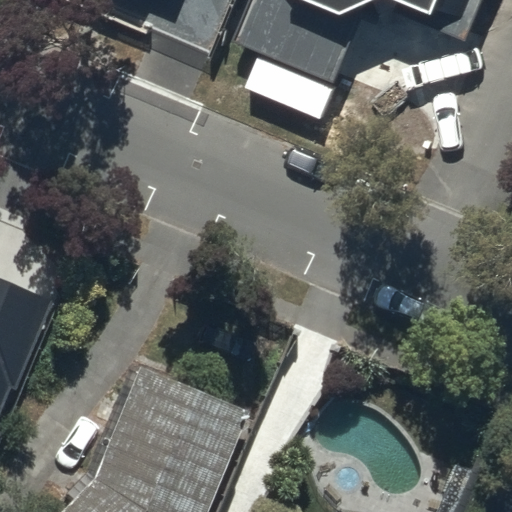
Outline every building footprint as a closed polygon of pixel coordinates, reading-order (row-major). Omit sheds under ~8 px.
[(194,0),(216,9),(219,0),(194,0)] [(250,0),(236,34),(337,77),(366,8),(386,16),(392,3),(468,35),(482,0),(250,0)] [(0,415),(10,390),(15,392),(53,302),(0,280),(0,415)] [(209,511),(249,412),(140,367),(96,479),(63,511),(209,511)] [(404,428),(355,372),(290,440),(344,504),(424,511),(446,446),(404,428)]
